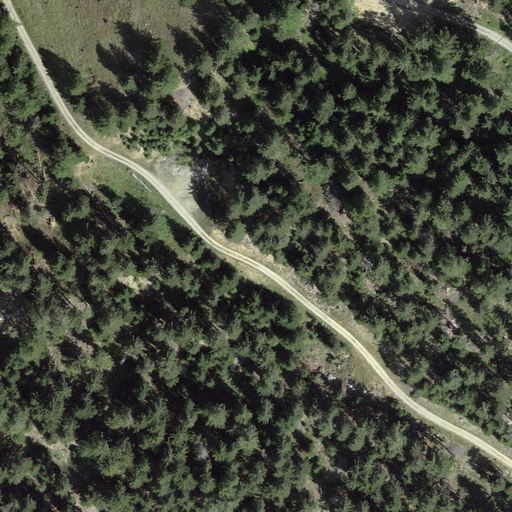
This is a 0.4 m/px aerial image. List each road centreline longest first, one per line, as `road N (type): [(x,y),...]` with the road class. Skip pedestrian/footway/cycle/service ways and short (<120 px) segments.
road 1 (track): [(11,0),(73,130),(131,168),(204,235),(302,300),(415,411),(511,463)]
road 2 (track): [(511,49),(401,0)]
